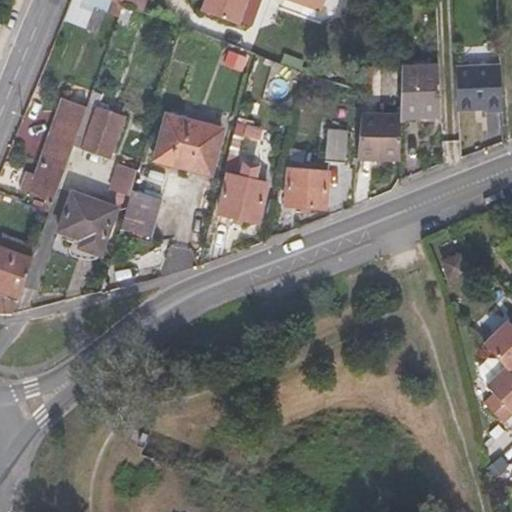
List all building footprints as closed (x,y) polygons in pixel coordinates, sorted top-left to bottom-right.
[(113,0),(123,4),(144,11),(148,0),(113,0)] [(326,0),(207,0),(204,10),(241,24),(241,22),(252,26),(261,0),(291,0),(323,11),(326,0)] [(106,10),(96,6),(88,27),(98,30),(106,10)] [(349,57),(342,46),(330,54),(337,65),(349,57)] [(504,108),(502,62),(457,63),(459,107),(488,106),(488,108),(504,108)] [(401,116),(442,113),(440,72),(440,64),(403,66),(401,116)] [(73,145),(86,107),(64,99),(36,175),(27,172),(21,191),(45,199),(44,202),(37,200),(35,206),(50,211),(73,145)] [(123,116),(88,104),(86,107),(73,145),(108,158),(123,116)] [(221,129),(168,115),(156,158),(211,172),(221,129)] [(401,121),(361,119),(357,163),(400,166),(401,121)] [(255,126),(238,121),(235,133),(252,138),(255,126)] [(348,130),(328,128),(326,160),(346,162),(348,130)] [(244,144),(233,140),(224,172),(229,174),(219,212),(259,222),(268,183),(236,175),(244,144)] [(329,171),(288,169),(287,203),(326,207),(329,171)] [(116,207),(73,192),(60,230),(83,238),(80,246),(100,253),(116,207)] [(157,205),(130,196),(120,234),(146,241),(157,205)] [(0,313),(14,313),(38,245),(1,233),(0,236),(0,313)] [(449,277),(466,271),(461,255),(444,261),(449,277)] [(507,367),(511,371),(511,322),(508,318),(484,343),(507,367)] [(511,371),(507,367),(499,359),(490,358),(479,368),(480,377),(487,386),(495,394),(486,403),(504,422),(511,414),(511,371)]
